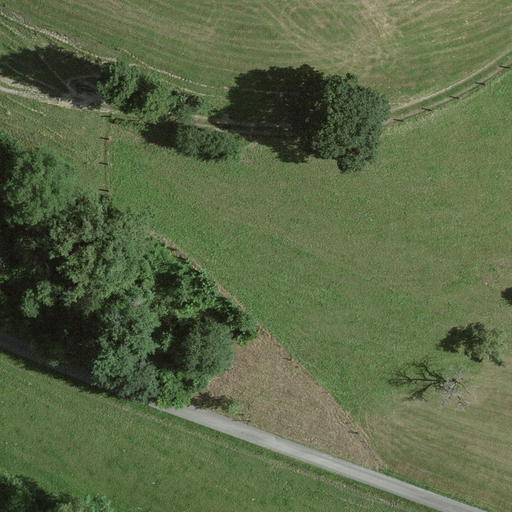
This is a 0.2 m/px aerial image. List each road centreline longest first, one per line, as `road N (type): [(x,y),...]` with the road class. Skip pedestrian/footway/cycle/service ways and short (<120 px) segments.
road 1 (track): [(479,77),(355,126),(219,131),(0,78)]
road 2 (unclassified): [(454,511),(0,345)]
